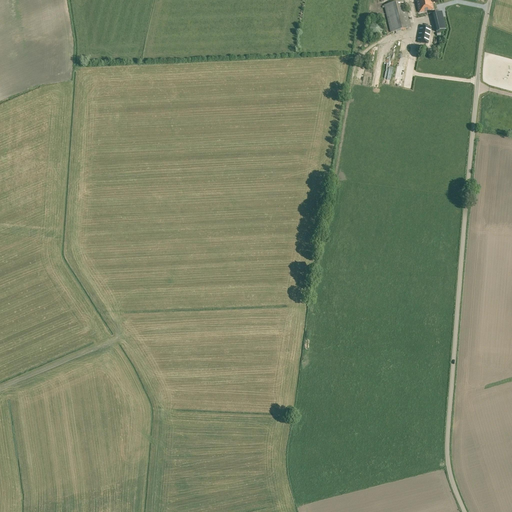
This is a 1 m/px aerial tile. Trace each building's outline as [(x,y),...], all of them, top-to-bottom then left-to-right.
[(391,33),(411,28),(405,0),(384,5),(391,33)] [(412,0),(414,5),(417,4),(419,13),(433,9),(430,0),(412,0)] [(436,32),(446,30),(442,12),(432,14),(436,32)] [(381,30),(381,28),(380,27),(380,26),(379,26),(378,25),(376,25),(375,25),(374,25),(373,25),(372,26),(371,27),(371,28),(370,30),(371,32),(371,33),(372,34),(373,35),(374,35),(375,36),(377,36),(378,35),(380,34),(381,33),(381,30)] [(428,45),(428,44),(431,27),(420,26),(417,43),(428,45)] [(404,86),(411,87),(415,67),(408,66),(406,76),(403,76),(406,63),(400,62),(396,84),(404,86)]
